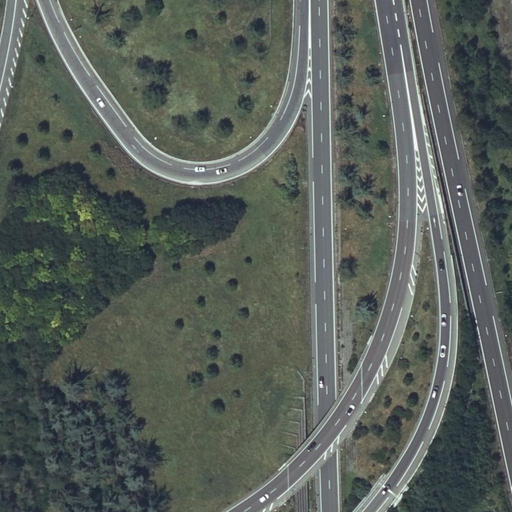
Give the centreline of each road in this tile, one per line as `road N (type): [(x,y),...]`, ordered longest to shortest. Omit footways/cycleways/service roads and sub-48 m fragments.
road 1 (motorway): [(244,511),(279,486),(345,411),(396,290),(409,190),(383,2)]
road 2 (motorway): [(370,511),(430,410),(444,316),(405,50),(383,2)]
road 3 (motorway): [(316,0),(330,511)]
road 4 (motorway): [(304,0),(294,87),(280,127),(239,167),(206,176),(160,169),(132,147),(84,82),(43,0)]
road 5 (motorway): [(511,449),(417,0)]
